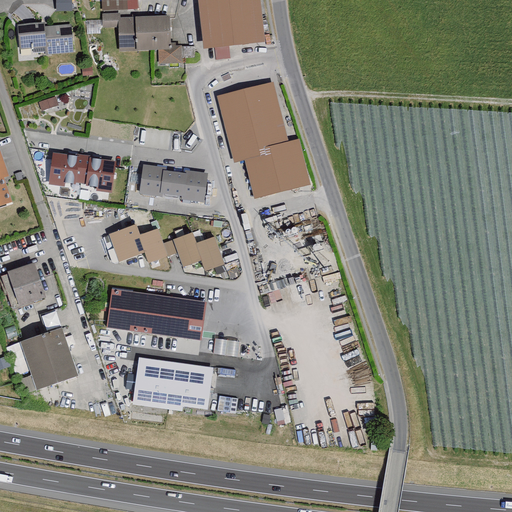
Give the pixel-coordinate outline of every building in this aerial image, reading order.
[(57,0),(58,10),(73,10),(72,0),(57,0)] [(263,0),(202,0),(207,46),(268,40),(263,0)] [(160,65),(184,64),(184,59),(196,58),(196,48),(172,48),(172,18),(123,19),(123,15),(104,15),(105,29),(121,29),(121,54),(159,53),(160,65)] [(87,33),(102,33),(102,20),(87,20),(87,33)] [(74,54),(72,27),(48,29),(47,24),(20,26),(22,53),(47,51),(47,57),(74,54)] [(237,163),(247,160),(257,199),(313,185),(302,140),(291,143),(276,82),(220,96),(237,163)] [(43,110),(59,105),(57,96),(40,101),(43,110)] [(0,208),(16,203),(7,178),(11,177),(0,146),(0,208)] [(117,164),(52,154),(47,186),(112,196),(117,164)] [(209,175),(145,166),(140,199),(204,207),(209,175)] [(138,225),(111,235),(121,262),(148,252),(142,236),(138,225)] [(160,230),(142,236),(148,252),(152,263),(170,257),(160,230)] [(194,234),(175,241),(185,267),(204,261),(198,245),(194,234)] [(216,239),(198,245),(204,261),(208,271),(225,265),(216,239)] [(34,268),(8,276),(20,310),(46,301),(34,268)] [(208,302),(114,290),(109,328),(203,340),(208,302)] [(57,311),(42,316),(47,330),(62,325),(57,311)] [(62,332),(22,347),(38,393),(79,378),(62,332)] [(237,354),(238,340),(216,338),(215,353),(237,354)] [(215,368),(141,358),(135,405),(185,411),(186,406),(210,409),(215,368)]
